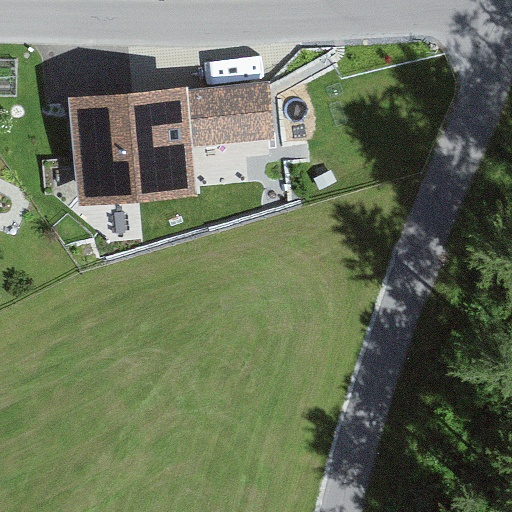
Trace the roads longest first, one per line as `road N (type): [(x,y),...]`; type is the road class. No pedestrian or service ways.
road 1 (residential): [(0,24),(511,11)]
road 2 (unclassified): [(341,511),(433,224),(511,35)]
